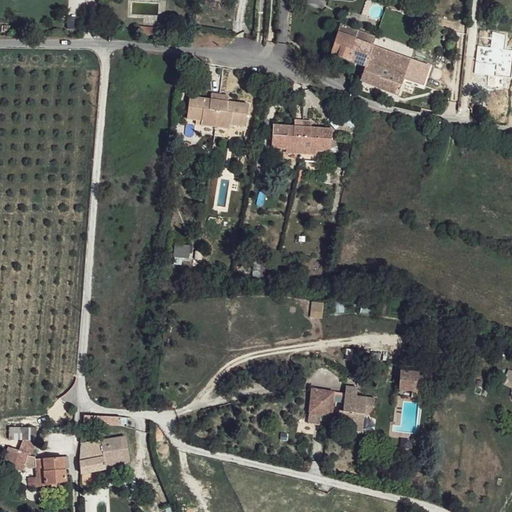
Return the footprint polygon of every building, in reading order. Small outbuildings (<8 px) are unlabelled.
[(328,53),(364,67),(372,48),(352,41),(355,31),(339,25),(328,53)] [(374,39),(375,38),(355,31),(352,41),(372,48),(374,39)] [(490,48),(478,46),(475,72),(510,76),(511,61),(511,49),(505,49),(507,34),(492,32),(490,48)] [(372,48),(364,67),(402,80),(420,87),(424,75),(420,74),(423,66),(407,60),(372,48)] [(364,67),(359,80),(397,94),(402,80),(364,67)] [(201,123),(231,127),(232,123),(245,125),(248,101),(228,98),(211,97),(190,94),(187,117),(202,119),(201,123)] [(294,124),(312,126),(312,119),(295,117),(295,122),(294,124)] [(333,127),(314,126),(312,126),(294,124),(295,122),(291,122),(291,124),(274,123),(272,146),(287,147),(286,151),(311,153),(318,153),(318,149),(330,150),(333,127)] [(174,244),(172,256),(187,258),(189,246),(174,244)] [(310,302),(310,308),(309,318),(321,318),(321,302),(310,302)] [(511,370),(507,368),(502,382),(511,386),(511,370)] [(422,372),(398,371),(398,390),(422,391),(422,372)] [(358,385),(345,384),(345,394),(344,400),(343,409),(339,409),(337,425),(347,426),(347,429),(362,431),(364,412),(374,413),(375,396),(357,394),(358,385)] [(334,391),(312,388),(308,412),(330,415),(333,400),(334,393),(334,391)] [(122,417),(84,415),(84,423),(121,425),(122,417)] [(122,438),(79,441),(78,459),(80,473),(106,469),(105,465),(113,464),(130,462),(128,449),(123,449),(122,438)] [(3,469),(24,474),(28,456),(7,452),(3,469)] [(62,456),(34,461),(37,487),(66,484),(62,456)]
